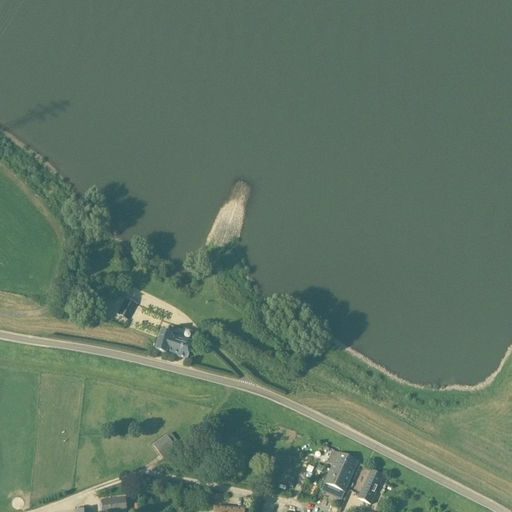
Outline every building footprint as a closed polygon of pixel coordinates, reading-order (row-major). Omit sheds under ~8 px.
[(118,314),(128,320),(137,304),(127,299),(118,314)] [(166,353),(187,360),(193,344),(172,337),(172,336),(161,333),(155,351),(166,355),(166,353)] [(164,459),(177,449),(168,437),(155,447),(164,459)] [(358,462),(338,454),(324,484),(344,493),(358,462)] [(358,499),(371,505),(383,477),(371,471),(358,499)] [(126,511),(125,498),(101,501),(102,511),(126,511)]
